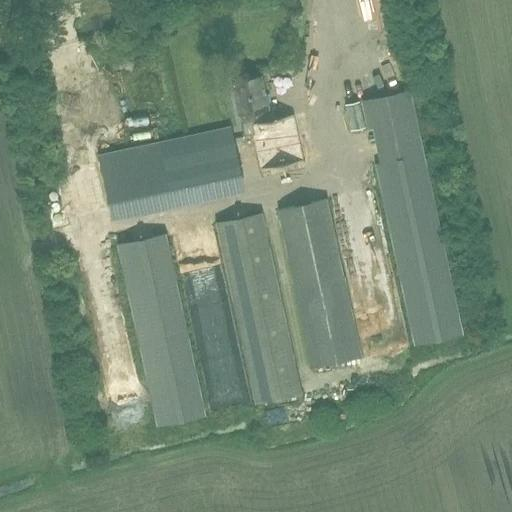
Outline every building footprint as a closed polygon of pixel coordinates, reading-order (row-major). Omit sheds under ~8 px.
[(262,170),(305,160),(295,115),(272,121),(262,76),(232,82),(245,137),(254,135),(262,170)] [(409,92),(362,102),(368,129),(375,128),(383,163),(377,164),(415,345),(461,335),(409,92)] [(360,102),(346,105),(351,130),(365,127),(360,102)] [(231,128),(100,158),(110,203),(241,174),(231,128)] [(361,358),(326,200),(278,210),(312,368),(361,358)] [(301,395),(261,214),(217,223),(257,405),(301,395)] [(164,234),(117,243),(158,425),(205,415),(164,234)] [(227,316),(206,320),(225,408),(247,403),(241,378),(242,377),(237,351),(235,352),(227,316)]
